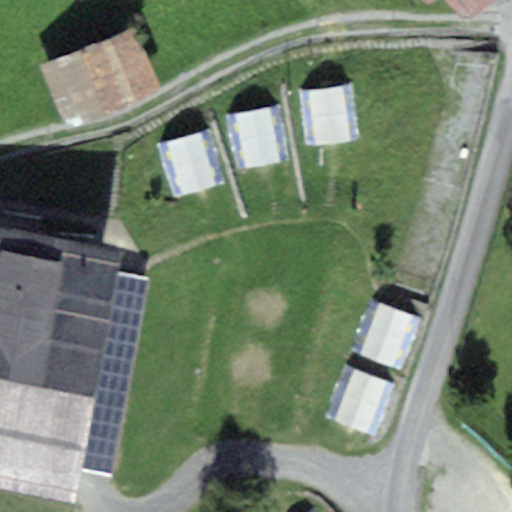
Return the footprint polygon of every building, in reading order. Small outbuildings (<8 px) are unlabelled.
[(133,35),(57,65),(77,111),(152,81),(133,35)] [(299,85),(305,143),(352,138),(345,80),(299,85)] [(154,140),(173,193),(220,177),(202,124),(154,140)] [(41,217),(3,212),(0,227),(0,453),(61,466),(99,263),(35,252),(41,217)] [(390,367),(413,305),(375,292),(352,353),(390,367)] [(327,421),(380,439),(400,380),(346,362),(327,421)]
